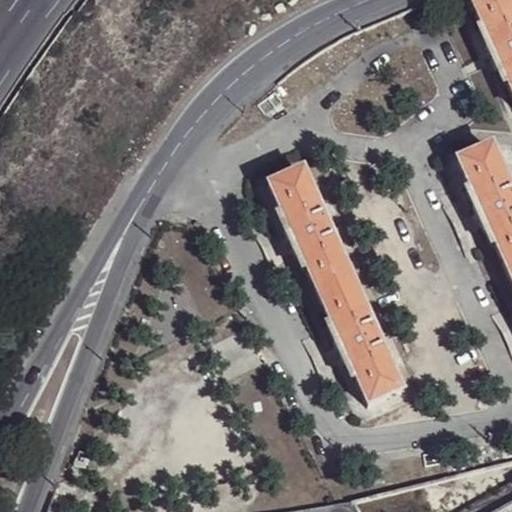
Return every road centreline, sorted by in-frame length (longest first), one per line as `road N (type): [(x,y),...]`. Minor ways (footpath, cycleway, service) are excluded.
road 1 (unclassified): [(200,191),(222,210),(333,423),(349,439),(511,416)]
road 2 (tertiary): [(27,511),(135,203)]
road 3 (unclassified): [(405,152),(455,96),(429,37),(416,34),(276,136)]
road 4 (tertiary): [(135,203),(0,445)]
road 5 (tertiary): [(371,0),(275,51),(165,162)]
road 6 (unclassified): [(511,394),(405,152)]
road 7 (unclassified): [(276,136),(405,152)]
